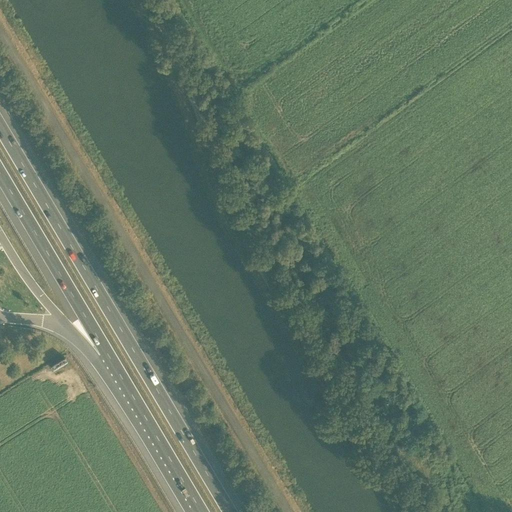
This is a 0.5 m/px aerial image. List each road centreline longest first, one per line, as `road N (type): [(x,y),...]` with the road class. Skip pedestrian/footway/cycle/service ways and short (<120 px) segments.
road 1 (unclassified): [(301,511),(0,3)]
road 2 (track): [(141,0),(248,251),(404,511)]
road 3 (motorway): [(232,511),(0,120)]
road 4 (motorway): [(0,173),(106,352)]
road 5 (motorway): [(106,352),(201,511)]
